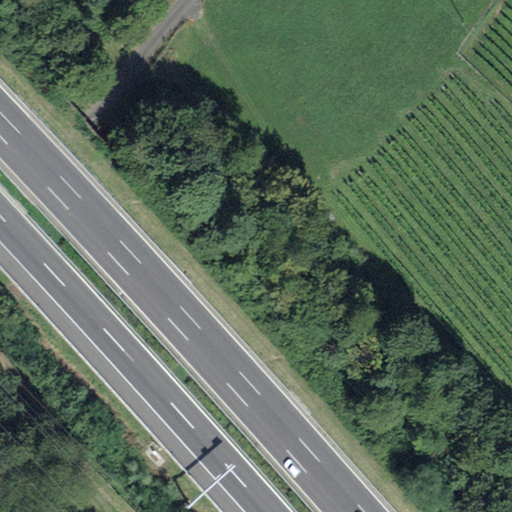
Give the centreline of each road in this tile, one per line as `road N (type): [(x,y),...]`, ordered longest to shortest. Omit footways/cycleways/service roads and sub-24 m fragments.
road 1 (motorway): [(347,511),(0,130)]
road 2 (motorway): [(0,220),(278,511)]
road 3 (track): [(0,212),(97,124),(204,0)]
